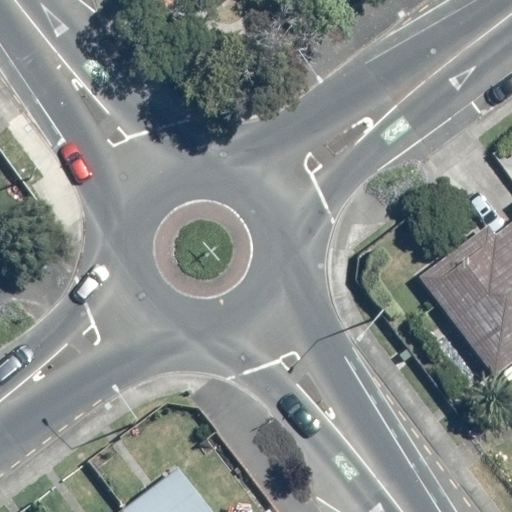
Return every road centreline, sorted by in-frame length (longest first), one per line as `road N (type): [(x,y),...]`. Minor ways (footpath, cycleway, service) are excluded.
road 1 (tertiary): [(263,200),(511,12)]
road 2 (secondary): [(402,511),(253,309)]
road 3 (secondary): [(160,179),(116,137),(14,0)]
road 4 (tertiary): [(0,402),(139,303)]
road 5 (secondary): [(139,303),(119,250),(138,197),(160,179)]
road 6 (secondary): [(253,309),(232,323),(182,328),(139,303)]
road 7 (secondary): [(263,200),(275,221),(278,269),(253,309)]
